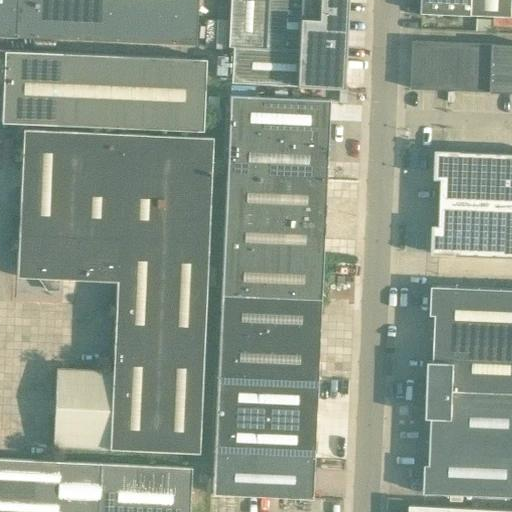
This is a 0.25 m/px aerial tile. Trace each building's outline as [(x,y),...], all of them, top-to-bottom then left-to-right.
[(0,0),(0,35),(122,41),(124,0),(0,0)] [(124,0),(122,41),(195,44),(196,0),(124,0)] [(231,83),(343,88),(345,51),(339,51),(341,0),(229,0),(227,47),(233,47),(231,83)] [(511,0),(422,0),(422,13),(511,17),(511,0)] [(413,41),(411,77),(411,88),(491,92),(492,44),(413,41)] [(511,44),(492,44),(491,92),(511,92),(511,44)] [(0,49),(0,91),(1,91),(0,121),(202,130),(205,59),(0,49)] [(229,95),(228,135),(327,139),(329,99),(229,95)] [(53,446),(198,452),(212,137),(22,128),(16,276),(48,278),(48,289),(57,290),(57,278),(116,281),(112,371),(56,368),(53,446)] [(228,135),(226,175),(326,179),(327,139),(228,135)] [(441,179),(440,202),(511,204),(511,152),(438,150),(436,179),(441,179)] [(226,175),(222,255),(322,259),(326,179),(226,175)] [(435,225),(434,254),(473,255),(472,274),(511,275),(511,204),(440,202),(439,225),(435,225)] [(222,255),(221,295),(321,299),(322,259),(222,255)] [(424,493),(511,496),(511,288),(432,285),(431,315),(436,315),(434,361),(429,361),(427,417),(431,417),(430,464),(425,464),(424,493)] [(221,295),(217,373),(317,378),(321,299),(221,295)] [(217,373),(216,414),(315,418),(317,378),(217,373)] [(216,414),(214,453),(314,457),(315,418),(216,414)] [(214,453),(212,493),(312,498),(314,457),(214,453)] [(0,511),(188,511),(190,466),(0,457),(0,511)] [(388,498),(387,508),(402,509),(402,499),(388,498)]
